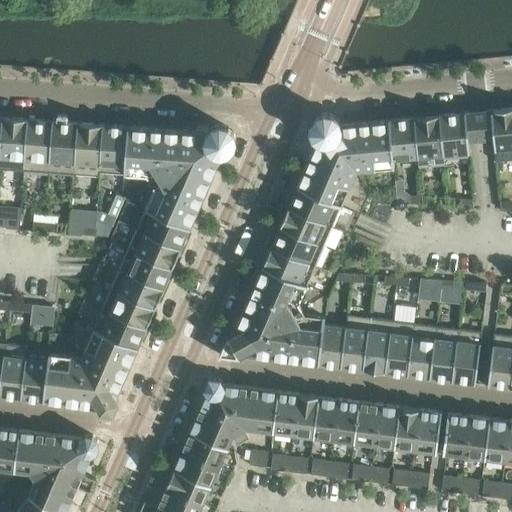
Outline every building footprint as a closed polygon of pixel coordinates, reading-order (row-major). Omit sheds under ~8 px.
[(511,107),(487,109),(479,110),(469,111),(469,112),(466,113),(468,139),(472,138),(472,139),(482,138),(489,138),(493,137),(495,161),(511,159),(511,107)] [(469,111),(440,114),(444,154),(469,151),(468,140),(472,139),(472,138),(468,139),(466,113),(469,112),(469,111)] [(333,272),(342,252),(351,232),(360,212),(370,189),(395,186),(393,166),(394,166),(393,158),(390,119),(339,124),(339,122),(338,120),(336,118),(335,116),(333,115),(331,114),(329,113),(327,113),(323,113),(321,113),(319,114),(318,115),(316,116),(315,117),(313,118),(312,120),(312,122),(311,123),(311,125),(310,127),(311,129),(311,131),(312,133),(313,135),(314,137),(315,138),(317,139),(297,185),(288,205),(280,225),(271,245),(262,265),(232,334),(226,337),(219,354),(237,356),(243,353),(318,363),(324,323),(325,315),(324,315),(327,295),(325,291),(333,272)] [(419,156),(444,154),(440,114),(415,116),(419,156)] [(0,139),(0,168),(23,170),(26,118),(2,116),(0,139)] [(419,156),(415,116),(390,119),(393,158),(419,156)] [(26,118),(23,170),(49,172),(52,120),(26,118)] [(49,172),(74,174),(78,122),(52,120),(49,172)] [(99,176),(99,172),(102,124),(78,122),(74,174),(99,176)] [(49,352),(48,352),(47,360),(42,400),(97,407),(99,411),(113,413),(118,401),(116,396),(137,346),(146,327),(155,307),(163,287),(172,267),(181,247),(189,227),(221,155),(229,152),(234,145),(235,142),(235,139),(234,135),(233,132),(231,129),(229,127),(221,124),(213,126),(207,131),(126,126),(123,173),(124,173),(123,193),(127,200),(108,243),(108,244),(101,260),(92,280),(68,334),(52,332),(49,352)] [(123,173),(126,126),(102,124),(99,172),(123,173)] [(434,204),(434,196),(409,194),(410,203),(434,204)] [(473,207),(472,199),(460,198),(461,206),(473,207)] [(511,209),(511,201),(500,201),(501,209),(511,209)] [(44,230),(45,222),(33,221),(32,229),(44,230)] [(56,231),(57,223),(45,222),(44,230),(56,231)] [(94,235),(95,227),(83,226),(82,234),(94,235)] [(106,236),(107,228),(95,227),(94,235),(106,236)] [(345,280),(346,272),(338,272),(335,280),(345,280)] [(364,282),(365,274),(353,273),(352,281),(364,282)] [(396,284),(397,276),(385,275),(384,283),(396,284)] [(408,285),(409,277),(397,276),(396,284),(408,285)] [(441,287),(442,279),(430,278),(429,286),(441,287)] [(453,288),(454,280),(442,279),(441,287),(453,288)] [(485,290),(486,282),(474,282),(473,290),(485,290)] [(511,292),(511,284),(501,283),(500,291),(511,292)] [(0,308),(9,309),(10,301),(0,300),(0,308)] [(21,310),(22,303),(10,301),(9,309),(21,310)] [(53,314),(54,306),(42,304),(42,313),(53,314)] [(345,326),(324,323),(318,363),(341,366),(348,314),(347,314),(345,326)] [(341,366),(363,368),(370,317),(348,314),(341,366)] [(392,320),(370,317),(363,368),(386,371),(392,320)] [(414,322),(392,320),(386,371),(408,374),(414,322)] [(437,325),(414,322),(408,374),(430,377),(437,325)] [(430,377),(452,380),(459,328),(437,325),(430,377)] [(481,331),(459,328),(452,380),(475,383),(481,331)] [(511,366),(511,334),(494,332),(487,384),(509,387),(511,366)] [(5,343),(3,354),(0,380),(0,394),(20,397),(25,357),(27,345),(5,343)] [(25,357),(20,397),(42,400),(47,360),(25,357)] [(209,377),(204,387),(207,392),(190,430),(227,446),(232,435),(233,434),(238,441),(249,434),(245,427),(247,426),(273,430),(278,390),(223,383),(220,378),(209,377)] [(293,432),(298,392),(278,390),(273,430),(293,432)] [(293,432),(314,435),(319,395),(298,392),(293,432)] [(334,437),(339,398),(319,395),(314,435),(334,437)] [(334,437),(354,440),(359,400),(339,398),(334,437)] [(374,442),(379,403),(359,400),(354,440),(374,442)] [(374,442),(394,445),(399,405),(379,403),(374,442)] [(415,447),(420,408),(399,405),(394,445),(415,447)] [(441,410),(420,408),(415,447),(436,450),(441,410)] [(442,451),(464,454),(469,414),(447,411),(442,451)] [(464,454),(484,456),(489,416),(469,414),(464,454)] [(484,456),(504,459),(509,419),(489,416),(484,456)] [(0,466),(12,468),(17,429),(0,426),(0,466)] [(86,433),(81,437),(17,429),(12,468),(30,471),(31,472),(33,475),(35,478),(35,480),(29,494),(38,502),(51,511),(65,511),(77,485),(77,484),(82,473),(83,472),(90,454),(96,451),(98,445),(97,439),(93,434),(86,433)] [(218,465),(227,446),(190,430),(182,449),(218,465)] [(254,465),(257,465),(259,450),(251,448),(251,450),(248,464),(254,465)] [(182,449),(174,468),(210,484),(218,465),(182,449)] [(268,451),(259,450),(257,465),(264,466),(265,466),(268,451)] [(289,462),(290,455),(272,453),(271,460),(289,462)] [(290,455),(289,462),(307,464),(308,457),(290,455)] [(313,458),(312,465),(324,466),(330,467),(330,460),(313,458)] [(271,460),(270,467),(270,468),(271,469),(283,470),(288,471),(289,462),(271,460)] [(348,462),(330,460),(330,467),(336,468),(348,469),(348,462)] [(290,471),(300,472),(306,473),(307,464),(289,462),(288,471),(290,471)] [(353,463),(352,470),(364,471),(370,472),(371,465),(353,463)] [(323,475),(324,466),(312,465),(311,474),(312,474),(317,474),(323,475)] [(389,467),(371,465),(370,472),(376,473),(388,474),(389,467)] [(335,477),(336,468),(330,467),(324,466),(323,475),(329,476),(335,477)] [(166,486),(203,502),(210,484),(174,468),(166,486)] [(348,469),(336,468),(335,477),(341,477),(346,478),(348,469)] [(394,468),(393,475),(405,476),(411,477),(411,470),(394,468)] [(358,479),(363,480),(364,471),(352,470),(351,479),(352,479),(358,479)] [(429,472),(411,470),(411,477),(417,478),(429,479),(429,472)] [(375,482),(376,473),(370,472),(364,471),(363,480),(364,480),(369,481),(370,481),(375,482)] [(387,483),(388,474),(376,473),(375,482),(376,482),(381,482),(387,483)] [(443,474),(442,481),(454,483),(460,483),(461,476),(443,474)] [(398,485),(403,485),(405,476),(393,475),(392,484),(398,485)] [(417,478),(411,477),(405,476),(403,485),(404,485),(409,486),(410,486),(416,487),(417,478)] [(479,479),(461,476),(460,483),(466,484),(478,486),(479,479)] [(416,487),(422,488),(427,488),(429,479),(417,478),(416,487)] [(484,479),(483,486),(495,488),(501,488),(501,482),(484,479)] [(453,491),(454,483),(442,481),(441,490),(442,490),(448,491),(453,491)] [(466,484),(460,483),(454,483),(453,491),(454,492),(459,492),(460,492),(465,493),(466,484)] [(478,486),(466,484),(465,493),(466,493),(471,494),(477,494),(478,486)] [(175,511),(198,511),(203,502),(166,486),(158,504),(175,511)] [(493,497),(495,488),(483,486),(482,495),(488,496),(493,497)] [(500,497),(505,498),(506,489),(501,488),(495,488),(493,497),(494,497),(499,497),(500,497)] [(51,511),(38,502),(29,494),(17,510),(19,511),(51,511)]
